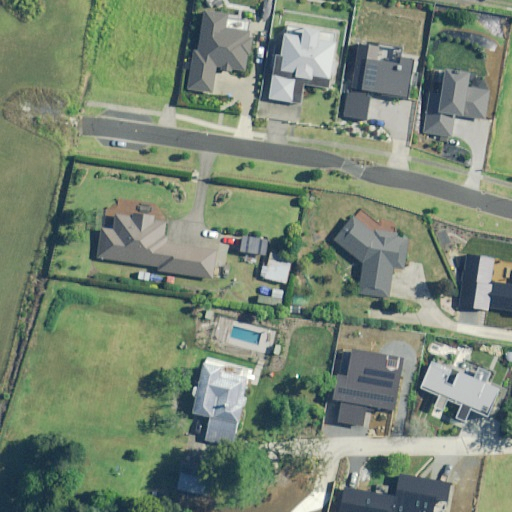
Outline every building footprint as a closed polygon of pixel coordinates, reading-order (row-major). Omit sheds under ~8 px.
[(221,68),(220,71),(232,73),(233,70),(246,72),(253,32),(248,31),(249,24),(226,20),(227,14),(206,10),(199,50),(195,49),(188,89),(212,93),(216,67),(221,68)] [(341,31),(287,24),(283,57),(275,56),(270,100),(301,104),(304,85),(334,88),(341,31)] [(379,47),(360,44),(353,93),(347,92),(344,116),(368,119),(372,93),(409,98),(415,59),(399,57),(398,64),(377,61),(379,47)] [(470,74),(446,69),(441,94),(431,92),(423,132),(451,138),(456,114),(484,119),(490,91),(468,87),(470,74)] [(324,202),(310,193),(304,202),(318,211),(324,202)] [(218,250),(167,242),(168,234),(163,234),(165,220),(154,219),(156,205),(137,202),(135,216),(117,213),(114,231),(103,229),(99,257),(158,266),(158,270),(214,279),(218,250)] [(382,224),(377,220),(361,206),(353,215),(352,214),(332,238),(361,261),(357,293),(389,296),(389,292),(392,266),(404,268),(404,264),(408,237),(396,235),(397,231),(395,231),(395,225),(382,224)] [(263,276),(284,282),(291,256),(269,251),(268,255),(265,267),(264,272),(263,276)] [(467,254),(459,305),(511,313),(511,286),(491,283),(495,259),(467,254)] [(282,298),(259,293),(258,301),(280,306),(282,298)] [(70,305),(64,303),(60,302),(57,313),(74,318),(78,307),(70,305)] [(338,373),(333,402),(341,403),(338,421),(364,426),(367,407),(395,412),(404,358),(353,350),(348,375),(338,373)] [(219,362),(205,359),(201,358),(197,380),(191,384),(190,388),(193,394),(190,408),(193,409),(208,412),(203,437),(231,443),(234,433),(240,402),(243,402),(244,395),(243,394),(241,392),(245,373),(217,367),(219,362)] [(433,361),(422,386),(441,395),(435,409),(443,412),(449,398),(462,404),(455,418),(464,422),(471,408),(489,416),(500,389),(486,383),(491,373),(478,367),(473,379),(433,361)] [(342,487),(338,511),(431,511),(434,499),(445,501),(448,485),(400,477),(397,497),(342,487)] [(190,511),(195,495),(142,480),(135,506),(159,511),(190,511)]
